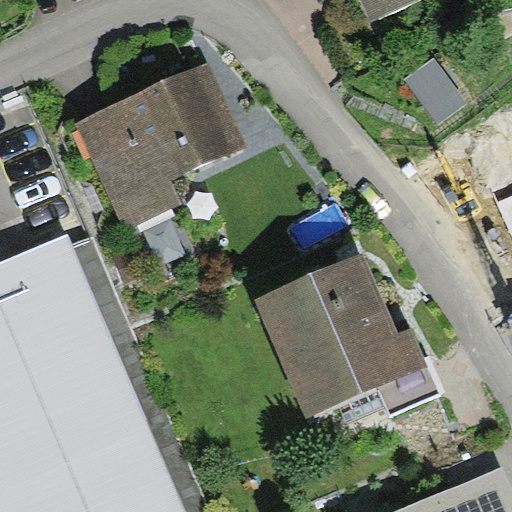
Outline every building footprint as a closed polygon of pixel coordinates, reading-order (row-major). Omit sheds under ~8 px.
[(358,0),(362,10),(385,0),(358,0)] [(77,106),(129,229),(165,214),(153,187),(230,154),(189,58),(77,106)] [(169,511),(49,236),(0,257),(0,511),(169,511)] [(252,284),(307,411),(394,373),(339,246),(252,284)] [(507,511),(492,476),(407,511),(507,511)]
